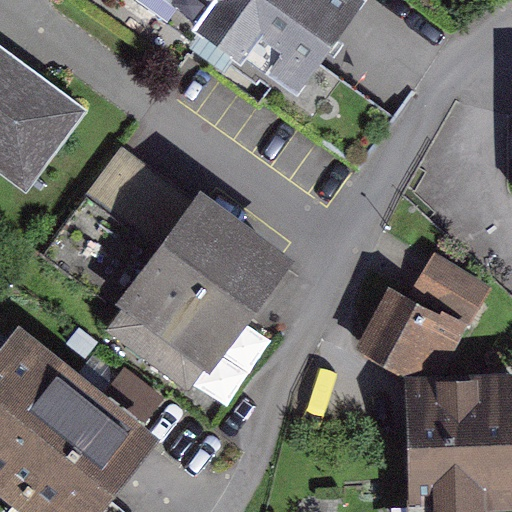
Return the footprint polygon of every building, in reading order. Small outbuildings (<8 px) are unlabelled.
[(213,0),(307,63),(350,0),(213,0)] [(92,85),(0,19),(0,142),(34,167),(92,85)] [(298,234),(202,167),(122,280),(219,348),(298,234)] [(95,511),(170,412),(22,302),(0,330),(0,471),(54,511),(95,511)] [(511,362),(425,366),(429,480),(511,477),(511,362)]
